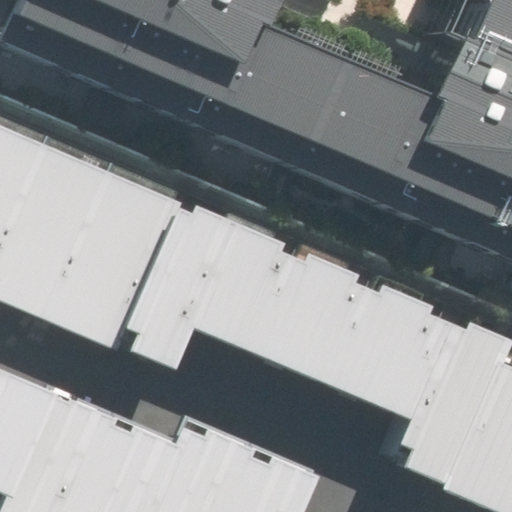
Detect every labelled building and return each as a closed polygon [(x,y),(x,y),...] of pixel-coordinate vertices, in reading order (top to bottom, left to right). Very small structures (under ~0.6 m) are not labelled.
[(242,0),(0,0),(0,53),(511,278),(511,0),(437,0),(387,114),(224,42),(242,0)] [(0,203),(15,166),(0,160),(0,203)] [(77,191),(15,166),(0,203),(0,304),(26,315),(77,191)] [(138,217),(77,191),(26,315),(88,340),(138,217)] [(200,242),(138,217),(88,340),(149,365),(162,333),(200,242)] [(200,242),(162,333),(235,363),(273,272),(200,242)] [(273,272),(235,363),(308,393),(346,303),(273,272)] [(346,303),(308,393),(382,424),(420,334),(346,303)] [(360,473),(414,495),(473,357),(420,334),(382,424),(360,473)] [(414,495),(453,511),(469,511),(511,412),(511,373),(473,357),(414,495)] [(0,453),(20,407),(0,399),(0,453)] [(0,453),(0,511),(52,511),(85,435),(20,407),(0,453)] [(511,511),(511,412),(469,511),(511,511)] [(85,435),(52,511),(129,511),(151,462),(85,435)] [(151,462),(129,511),(206,511),(227,464),(161,437),(151,462)] [(227,464),(206,511),(284,511),(293,491),(227,464)]
